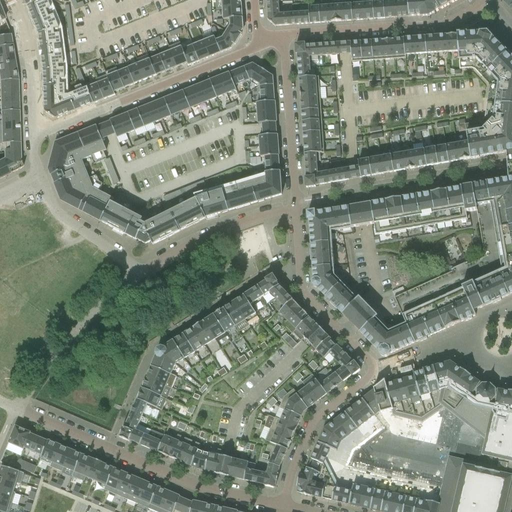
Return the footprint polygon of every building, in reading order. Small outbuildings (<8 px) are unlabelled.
[(24,0),(27,7),(38,34),(40,49),(41,57),(43,71),(44,111),(44,112),(56,120),(56,119),(93,104),(87,88),(83,90),(76,93),(69,96),(68,96),(66,96),(65,70),(59,29),(47,0),(24,0)] [(221,0),(222,10),(241,8),(241,3),(240,0),(221,0)] [(267,9),(268,17),(278,16),(278,11),(278,2),(282,2),(281,0),(266,0),(267,2),(266,2),(267,9)] [(362,1),(363,20),(367,20),(373,20),(374,20),(372,0),(362,1)] [(374,20),(384,19),(383,0),(374,0),(372,0),(374,20)] [(394,0),(395,18),(397,18),(401,18),(408,17),(421,16),(427,16),(428,17),(429,16),(428,15),(434,12),(455,0),(394,0)] [(511,0),(504,0),(503,2),(511,10),(511,0)] [(363,20),(362,1),(351,2),(352,21),(363,20)] [(351,2),(340,3),(341,22),(352,21),(351,2)] [(329,3),(318,4),(320,23),(331,23),(329,3)] [(340,3),(329,3),(331,23),(341,22),(340,3)] [(309,13),(310,24),(320,23),(318,4),(308,5),(309,13)] [(241,8),(222,10),(223,20),(230,20),(230,19),(242,19),(241,8)] [(267,21),(275,27),(290,26),(289,15),(289,10),(278,11),(278,16),(268,17),(268,20),(267,21)] [(289,15),(290,26),(310,24),(309,13),(289,15)] [(230,26),(226,33),(238,40),(241,35),(240,34),(243,30),(242,19),(230,19),(230,20),(230,26)] [(216,42),(220,53),(231,49),(234,45),(235,45),(238,40),(226,33),(222,39),(216,42)] [(509,179),(509,180),(511,179),(511,60),(511,59),(511,57),(502,47),(500,48),(492,39),(492,38),(487,33),(479,33),(479,34),(467,35),(467,33),(457,34),(457,35),(458,35),(459,52),(458,52),(459,62),(459,70),(471,69),(474,70),(487,85),(488,88),(484,120),(482,122),(464,125),(466,133),(468,143),(471,159),(471,160),(479,159),(479,157),(497,154),(497,155),(505,153),(506,153),(506,154),(507,159),(506,159),(506,161),(507,161),(507,166),(507,171),(507,172),(507,174),(508,174),(508,179),(509,179)] [(11,45),(10,35),(1,37),(0,37),(0,47),(11,46),(11,45)] [(447,36),(448,52),(458,52),(459,52),(458,35),(457,35),(457,36),(447,36)] [(448,52),(447,36),(436,37),(437,53),(448,52)] [(214,37),(203,42),(210,58),(220,53),(216,42),(214,37)] [(437,53),(436,37),(425,38),(426,54),(437,53)] [(416,55),(426,54),(425,38),(414,39),(416,55)] [(393,40),(394,60),(405,59),(405,56),(404,39),(393,40)] [(405,56),(416,55),(414,39),(404,39),(405,56)] [(394,60),(393,40),(382,41),(383,60),(394,60)] [(383,60),(382,41),(371,42),(373,61),(383,60)] [(203,42),(193,46),(199,62),(210,58),(203,42)] [(362,62),(373,61),(371,42),(361,43),(362,62)] [(179,43),(169,47),(177,67),(187,63),(188,66),(179,43)] [(180,43),(179,43),(188,66),(199,62),(193,46),(183,50),(180,43)] [(361,43),(349,43),(344,44),(317,46),(318,57),(344,55),(350,54),(351,54),(351,63),(362,62),(361,43)] [(0,81),(17,81),(17,82),(15,68),(14,63),(13,58),(11,45),(11,46),(0,47),(0,81)] [(309,61),(318,61),(318,57),(317,46),(305,47),(305,45),(295,46),(296,55),(297,55),(297,58),(308,57),(308,61),(309,61)] [(159,53),(159,54),(166,72),(177,67),(169,47),(168,47),(170,52),(160,56),(159,53)] [(148,55),(147,56),(156,76),(166,72),(159,54),(149,58),(148,55)] [(147,56),(137,60),(145,80),(156,76),(147,56)] [(298,71),(299,79),(314,78),(314,70),(310,71),(309,61),(308,61),(308,57),(297,58),(298,66),(297,66),(298,71)] [(128,66),(127,66),(134,84),(145,80),(137,60),(136,60),(138,65),(129,68),(128,66)] [(249,80),(251,79),(260,85),(260,87),(273,86),(272,77),(268,74),(258,68),(252,65),(244,68),(249,80)] [(116,68),(124,89),(134,84),(127,66),(117,70),(116,68)] [(116,68),(105,73),(113,93),(114,93),(124,89),(116,68)] [(249,80),(244,68),(229,74),(235,86),(249,80)] [(106,76),(96,80),(104,100),(115,95),(114,93),(113,93),(105,73),(106,76)] [(235,86),(229,74),(229,73),(219,77),(226,94),(236,90),(234,86),(235,86)] [(226,94),(219,77),(210,81),(217,98),(226,94)] [(299,79),(300,90),(319,88),(318,77),(314,78),(299,79)] [(97,84),(87,88),(93,104),(104,100),(96,80),(95,80),(97,84)] [(0,91),(18,91),(17,82),(17,81),(0,81),(0,91)] [(217,98),(210,81),(201,85),(208,102),(217,98)] [(208,102),(201,85),(192,88),(199,105),(208,102)] [(260,87),(261,103),(274,102),(273,86),(260,87)] [(199,105),(192,88),(183,92),(190,109),(199,105)] [(300,90),(301,101),(320,100),(319,88),(300,90)] [(0,102),(18,102),(18,91),(0,91),(0,102)] [(190,109),(183,92),(174,96),(180,113),(190,109)] [(180,113),(174,96),(164,99),(171,116),(180,113)] [(171,116),(164,99),(155,103),(162,120),(171,116)] [(301,101),(301,111),(321,110),(320,100),(301,101)] [(18,111),(18,102),(0,102),(0,106),(0,112),(18,111)] [(256,103),(257,114),(275,112),(275,102),(274,102),(261,103),(256,103)] [(162,120),(155,103),(146,107),(153,123),(162,120)] [(153,123),(146,107),(137,110),(144,127),(153,123)] [(144,127),(137,110),(128,114),(135,131),(144,127)] [(321,110),(301,111),(302,122),(322,121),(321,110)] [(0,122),(19,122),(18,111),(0,112),(1,122),(0,122)] [(257,114),(258,124),(262,124),(265,124),(275,123),(276,123),(275,112),(257,114)] [(135,131),(128,114),(119,117),(126,134),(135,131)] [(126,134),(119,117),(110,121),(110,122),(109,123),(110,123),(114,133),(114,134),(114,135),(115,134),(116,138),(126,134)] [(302,122),(303,133),(322,132),(322,121),(302,122)] [(0,133),(19,133),(19,122),(0,122),(0,133)] [(104,125),(97,128),(102,140),(109,137),(114,135),(114,134),(114,133),(110,123),(109,123),(104,125)] [(266,136),(276,135),(275,129),(275,123),(265,124),(262,124),(263,130),(263,136),(266,136)] [(97,128),(96,127),(55,143),(48,170),(51,176),(55,184),(54,184),(60,201),(101,222),(111,203),(112,203),(114,199),(92,188),(81,161),(106,151),(102,140),(97,128)] [(322,132),(303,133),(304,144),(323,142),(322,132)] [(19,144),(19,133),(0,133),(0,144),(3,144),(3,145),(4,144),(19,144)] [(276,135),(266,136),(263,136),(259,136),(260,147),(278,146),(277,135),(276,135)] [(304,144),(304,154),(320,153),(320,154),(324,153),(323,142),(304,144)] [(456,145),(459,161),(471,159),(468,143),(456,145)] [(20,156),(19,144),(4,144),(3,145),(3,157),(20,156)] [(456,145),(446,147),(448,163),(459,161),(456,145)] [(260,147),(260,158),(265,157),(278,156),(279,156),(278,146),(260,147)] [(435,149),(438,165),(448,163),(446,147),(435,149)] [(424,151),(427,167),(431,166),(437,165),(438,165),(435,149),(424,151)] [(424,151),(413,152),(416,169),(427,167),(424,151)] [(413,152),(402,154),(405,171),(416,169),(413,152)] [(306,169),(306,177),(316,175),(316,170),(317,170),(316,162),(320,162),(320,154),(320,153),(304,154),(305,162),(304,162),(305,169),(306,169)] [(391,156),(393,172),(405,171),(402,154),(391,156)] [(20,163),(20,156),(3,157),(4,159),(2,160),(10,174),(10,175),(11,174),(18,170),(18,171),(19,170),(22,168),(22,169),(23,168),(22,167),(20,164),(20,163)] [(266,173),(279,172),(278,156),(265,157),(266,173)] [(380,158),(383,174),(393,172),(391,156),(380,158)] [(372,176),(374,176),(380,175),(382,174),(382,175),(383,174),(380,158),(369,160),(372,176)] [(104,161),(106,167),(112,165),(109,159),(104,161)] [(0,179),(10,174),(2,160),(0,161),(0,179)] [(326,173),(328,184),(353,179),(360,178),(372,176),(369,160),(358,162),(359,167),(358,167),(352,168),(347,169),(326,173)] [(114,171),(112,165),(106,167),(108,173),(114,171)] [(305,179),(306,188),(315,187),(315,186),(328,184),(326,173),(325,169),(317,170),(316,170),(316,175),(306,177),(306,179),(305,179)] [(117,177),(114,171),(108,173),(111,179),(117,177)] [(280,172),(279,172),(266,173),(265,173),(266,178),(199,198),(198,195),(208,192),(207,192),(194,196),(196,199),(205,219),(206,219),(206,218),(221,214),(228,212),(235,209),(235,210),(250,206),(250,205),(257,203),(264,201),(281,195),(281,185),(281,178),(280,178),(280,172)] [(119,183),(117,177),(111,179),(113,185),(119,183)] [(351,324),(355,328),(379,353),(380,355),(383,358),(387,357),(389,355),(419,341),(419,343),(427,339),(426,338),(464,321),(464,322),(472,319),(471,318),(475,316),(473,311),(492,303),(492,304),(501,301),(500,299),(511,294),(511,179),(509,180),(509,179),(508,179),(508,180),(364,205),(364,204),(361,205),(355,206),(354,206),(354,207),(314,213),(314,212),(307,213),(308,220),(309,220),(311,251),(310,252),(311,261),(312,261),(313,281),(312,282),(312,286),(315,288),(317,288),(331,303),(330,304),(336,311),(337,310),(347,319),(348,321),(351,324)] [(203,181),(189,187),(194,196),(207,192),(203,181)] [(189,187),(179,191),(182,196),(186,204),(196,199),(194,196),(189,187)] [(177,198),(175,193),(163,197),(165,203),(177,198)] [(105,225),(107,226),(120,232),(123,234),(129,237),(128,237),(131,239),(131,238),(132,238),(136,241),(137,240),(146,245),(151,242),(152,246),(159,242),(160,242),(174,235),(186,229),(199,222),(205,219),(196,199),(186,204),(145,225),(141,223),(143,219),(124,209),(112,203),(111,203),(101,222),(105,225)] [(277,283),(273,276),(265,281),(266,282),(244,296),(262,324),(268,320),(271,317),(272,319),(284,308),(292,300),(276,284),(277,283)] [(251,330),(262,324),(244,296),(234,303),(251,330)] [(284,308),(272,319),(273,319),(279,313),(287,321),(283,325),(300,309),(292,300),(284,308)] [(241,337),(251,330),(234,303),(224,309),(241,337)] [(224,309),(214,315),(231,343),(241,337),(224,309)] [(283,325),(291,334),(309,317),(300,309),(283,325)] [(203,322),(221,350),(231,343),(214,315),(203,322)] [(301,343),(305,339),(307,342),(312,347),(316,351),(329,338),(325,335),(325,334),(321,330),(318,326),(316,325),(309,317),(291,334),(292,335),(293,334),(301,343)] [(221,350),(203,322),(193,328),(211,356),(221,350)] [(201,362),(211,356),(193,328),(183,335),(201,362)] [(191,369),(201,362),(183,335),(173,341),(191,369)] [(337,346),(329,338),(316,351),(324,359),(337,346)] [(191,369),(173,341),(162,348),(161,348),(157,350),(155,354),(156,356),(166,360),(167,358),(186,374),(191,369)] [(343,369),(352,362),(347,356),(342,351),(341,351),(337,346),(324,359),(329,354),(343,368),(343,369)] [(156,356),(151,367),(181,380),(186,374),(167,358),(166,360),(156,356)] [(310,477),(307,486),(419,511),(511,511),(511,400),(491,396),(492,391),(490,390),(491,386),(486,385),(485,389),(483,389),(482,394),(447,386),(453,361),(451,360),(448,374),(442,373),(440,384),(411,378),(393,383),(375,396),(376,397),(372,400),(368,395),(368,396),(363,399),(366,403),(329,432),(310,477)] [(352,362),(343,369),(343,368),(336,374),(342,382),(351,375),(352,376),(360,370),(354,363),(353,363),(352,362)] [(177,391),(181,380),(151,367),(146,378),(177,391)] [(326,369),(318,375),(320,378),(328,372),(326,369)] [(338,386),(342,382),(336,374),(320,386),(316,380),(315,380),(326,394),(331,391),(338,386)] [(142,389),(172,402),(177,391),(146,378),(142,389)] [(317,402),(326,394),(315,380),(306,388),(317,402)] [(307,409),(317,402),(306,388),(297,394),(293,390),(296,395),(307,409)] [(172,402),(142,389),(137,400),(157,409),(167,413),(172,402)] [(303,412),(307,409),(296,395),(293,390),(284,397),(279,408),(301,417),(303,412)] [(166,416),(167,413),(157,409),(137,400),(128,422),(138,426),(142,417),(161,426),(168,429),(170,426),(167,425),(167,424),(166,424),(169,418),(165,416),(166,416)] [(274,419),(296,428),(301,417),(279,408),(284,411),(280,420),(275,418),(274,419)] [(160,428),(161,426),(142,417),(138,426),(128,422),(125,429),(124,428),(119,438),(129,442),(130,441),(140,445),(144,435),(145,436),(148,437),(153,425),(160,428)] [(274,419),(270,430),(292,439),(296,428),(274,419)] [(166,434),(168,429),(161,426),(160,428),(153,425),(148,437),(145,436),(144,435),(140,445),(151,450),(158,453),(165,436),(166,434)] [(15,427),(8,444),(23,450),(24,448),(23,448),(30,433),(15,427)] [(265,441),(277,446),(287,450),(292,439),(270,430),(265,441)] [(30,433),(23,448),(24,448),(41,456),(42,456),(48,441),(47,442),(30,434),(30,433)] [(169,458),(178,435),(176,438),(166,434),(165,436),(158,453),(169,458)] [(178,435),(169,458),(180,462),(189,440),(178,435)] [(189,440),(180,462),(191,467),(200,445),(189,440)] [(41,456),(39,460),(51,465),(50,467),(59,446),(48,441),(42,456),(41,456)] [(200,445),(191,467),(198,470),(205,472),(209,454),(203,453),(199,451),(201,445),(200,445)] [(59,446),(50,467),(61,472),(70,450),(59,446)] [(277,446),(269,464),(279,468),(281,463),(282,463),(285,455),(287,450),(277,446)] [(209,454),(205,472),(216,474),(217,475),(226,477),(228,477),(233,478),(237,460),(232,459),(230,459),(221,457),(220,456),(222,451),(210,448),(209,454)] [(70,450),(61,472),(62,472),(64,468),(74,472),(72,477),(82,455),(70,450)] [(82,455),(72,477),(83,482),(93,460),(82,455)] [(93,460),(83,482),(84,482),(86,477),(95,481),(102,464),(102,463),(93,459),(93,460)] [(248,463),(237,460),(233,478),(244,481),(246,470),(247,470),(248,463)] [(267,475),(266,474),(254,472),(256,465),(248,463),(247,470),(246,470),(244,481),(250,482),(257,484),(258,484),(264,485),(264,486),(267,475)] [(27,464),(24,471),(33,475),(36,468),(27,464)] [(102,464),(95,481),(106,486),(104,490),(104,491),(114,469),(102,464)] [(269,464),(266,474),(267,475),(264,486),(275,489),(276,482),(277,482),(278,475),(278,474),(279,468),(269,464)] [(1,467),(0,470),(0,477),(21,484),(24,474),(21,472),(1,467)] [(114,469),(104,491),(115,495),(125,473),(114,469)] [(125,473),(115,495),(126,500),(136,478),(125,473)] [(0,489),(15,494),(15,493),(13,493),(16,483),(20,485),(21,484),(0,477),(0,489)] [(136,478),(126,500),(137,505),(147,483),(136,478)] [(56,484),(54,488),(60,490),(64,481),(58,479),(56,484)] [(147,483),(137,505),(148,509),(150,505),(158,488),(147,483)] [(349,505),(354,485),(353,485),(351,492),(339,489),(335,488),(332,501),(349,505)] [(150,505),(148,509),(154,511),(160,511),(169,492),(158,488),(150,505)] [(0,489),(0,500),(12,504),(15,494),(0,489)] [(169,492),(160,511),(174,511),(175,511),(176,511),(177,511),(201,511),(204,504),(192,501),(192,503),(191,503),(186,501),(181,498),(180,498),(180,497),(169,492)] [(0,500),(0,511),(2,511),(9,511),(12,504),(0,500)]
